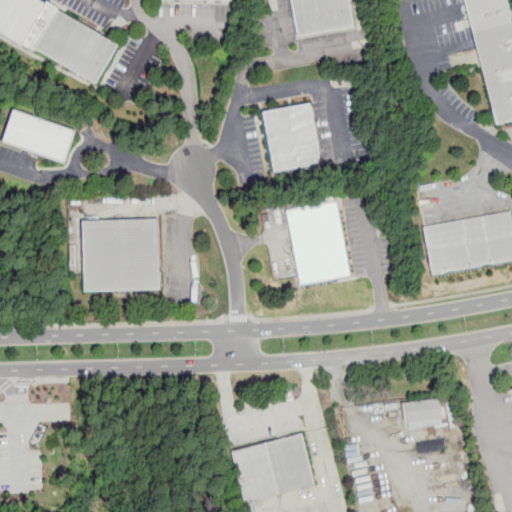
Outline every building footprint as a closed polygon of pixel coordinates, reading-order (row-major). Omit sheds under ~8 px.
[(0,0),(0,30),(100,86),(125,40),(47,0),(0,0)] [(294,0),(301,36),(355,26),(350,0),(294,0)] [(511,120),(511,0),(466,0),(500,124),(511,120)] [(281,174),(327,166),(319,104),(269,112),(281,174)] [(69,165),(84,131),(20,109),(7,141),(69,165)] [(359,277),(346,201),(292,211),(301,283),(359,277)] [(511,262),(511,223),(511,213),(425,227),(433,276),(511,262)] [(86,294),(160,292),(159,219),(84,221),(86,294)] [(439,399),(404,404),(408,428),(443,422),(439,399)] [(244,503),(315,487),(303,435),(232,451),(244,503)]
